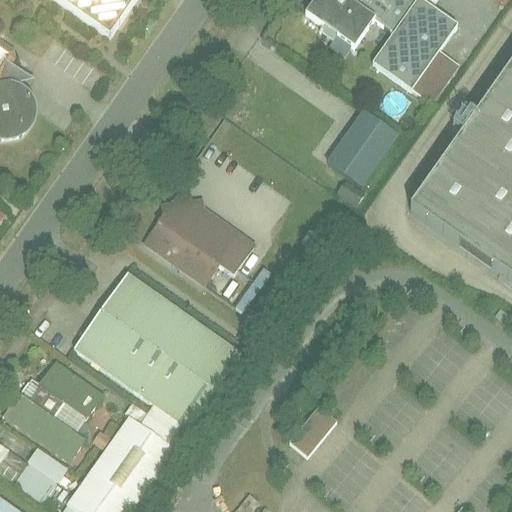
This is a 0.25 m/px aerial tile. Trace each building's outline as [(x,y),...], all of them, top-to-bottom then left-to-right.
[(60,0),(104,30),(124,0),(60,0)] [(407,0),(318,0),(304,20),(356,57),(376,28),(394,41),(373,71),(410,97),(455,33),(407,0)] [(0,147),(8,150),(20,147),(33,136),(37,115),(30,102),(37,88),(17,74),(17,54),(2,45),(0,34),(0,147)] [(511,281),(511,78),(416,216),(511,281)] [(369,190),(406,137),(370,111),(332,165),(369,190)] [(186,195),(148,249),(210,291),(221,274),(233,282),(259,244),(186,195)] [(127,426),(66,511),(134,511),(238,363),(126,286),(73,362),(151,416),(138,434),(127,426)] [(18,402),(3,423),(67,468),(81,448),(73,442),(100,403),(53,370),(26,408),(18,402)] [(0,470),(11,453),(0,445),(0,470)] [(16,487),(45,508),(70,473),(42,452),(16,487)] [(0,473),(0,475),(15,484),(26,465),(10,456),(0,473)]
